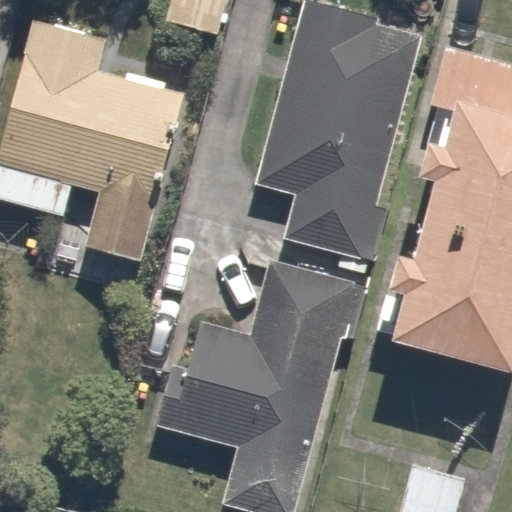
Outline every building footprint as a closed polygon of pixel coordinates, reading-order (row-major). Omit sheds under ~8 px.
[(215,29),(222,0),(162,0),(159,14),(215,29)] [(276,234),(358,255),(418,21),(335,0),(291,0),(246,180),(287,190),(276,234)] [(74,246),(148,262),(187,87),(94,66),(102,30),(23,13),(0,115),(0,191),(62,206),(70,173),(90,178),(74,246)] [(396,286),(384,334),(508,363),(511,344),(511,45),(435,28),(418,99),(439,104),(432,130),(414,126),(403,170),(422,174),(405,246),(386,241),(376,281),(396,286)] [(287,511),(350,276),(263,253),(242,334),(177,317),(150,421),(227,441),(210,503),(243,511),(287,511)] [(459,511),(467,471),(403,459),(394,510),(403,511),(459,511)]
